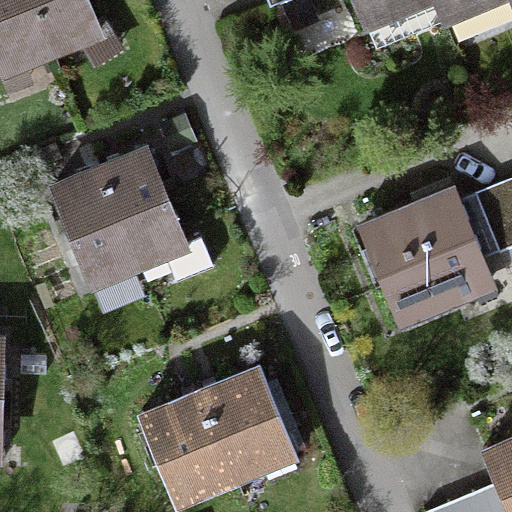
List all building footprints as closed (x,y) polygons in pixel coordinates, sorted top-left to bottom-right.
[(54,47),(34,0),(0,0),(0,51),(6,66),(54,47)] [(34,0),(54,47),(100,28),(88,0),(34,0)] [(511,0),(347,0),(359,29),(431,0),(440,0),(447,17),(490,0),(511,0)] [(97,166),(135,260),(185,240),(147,146),(97,166)] [(135,260),(97,166),(49,185),(87,279),(135,260)] [(492,184),(477,190),(499,246),(511,240),(511,193),(506,179),(492,184)] [(360,224),(404,326),(497,286),(453,184),(360,224)] [(199,389),(235,483),(295,460),(258,366),(199,389)] [(235,483),(199,389),(135,414),(172,508),(235,483)] [(511,511),(511,435),(498,442),(484,447),(497,479),(509,511),(511,511)] [(424,508),(425,511),(509,511),(497,479),(424,508)]
